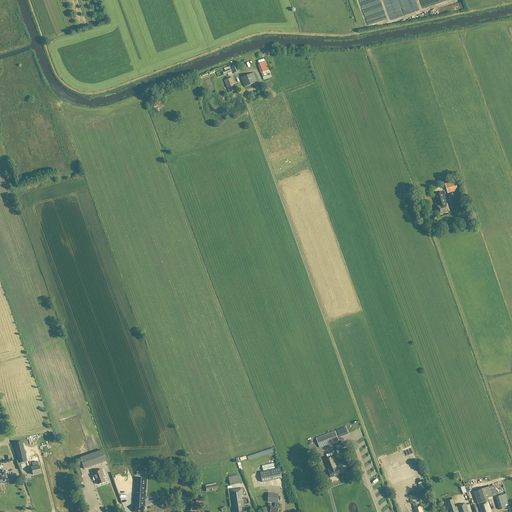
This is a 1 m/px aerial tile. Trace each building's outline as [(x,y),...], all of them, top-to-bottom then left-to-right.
[(270,75),(268,71),(265,62),(257,65),(260,74),(261,73),(262,78),(270,75)] [(239,72),(238,66),(222,72),(223,76),(231,73),(232,74),(239,72)] [(253,73),(240,78),(243,88),(256,83),(253,73)] [(231,78),(224,81),(228,94),(236,91),(231,78)] [(454,181),(444,184),(447,194),(457,191),(454,181)] [(444,192),(432,196),(436,207),(439,215),(449,212),(446,204),(447,204),(444,192)] [(335,432),(316,438),(319,448),(329,444),(328,442),(331,441),(332,444),(338,442),(335,432)] [(18,464),(26,462),(21,442),(13,444),(18,464)] [(101,450),(79,458),(84,470),(105,462),(101,450)] [(333,457),(324,460),(328,471),(330,478),(339,474),(337,468),(333,457)] [(38,467),(30,468),(32,476),(40,474),(38,467)] [(280,469),(260,473),(262,483),(282,479),(280,469)] [(100,470),(92,473),(94,480),(96,480),(97,484),(104,482),(100,470)] [(228,477),(230,486),(240,483),(238,475),(228,477)] [(134,499),(133,502),(135,502),(134,511),(142,511),(143,506),(144,506),(146,479),(135,478),(135,483),(135,486),(134,486),(134,492),(135,492),(134,499)] [(473,492),(480,511),(489,511),(486,501),(487,501),(488,498),(497,495),(494,486),(473,492)] [(242,489),(229,490),(230,498),(231,498),(232,511),(246,511),(246,510),(244,510),(243,499),(242,499),(241,497),(243,497),(242,489)] [(268,494),(267,502),(277,503),(278,495),(268,494)] [(504,495),(500,496),(495,498),(499,510),(508,507),(504,495)] [(451,498),(443,501),(447,511),(449,510),(450,511),(467,511),(465,504),(454,508),(451,498)] [(421,511),(420,507),(417,508),(416,503),(412,504),(413,509),(414,509),(414,511),(421,511)]
